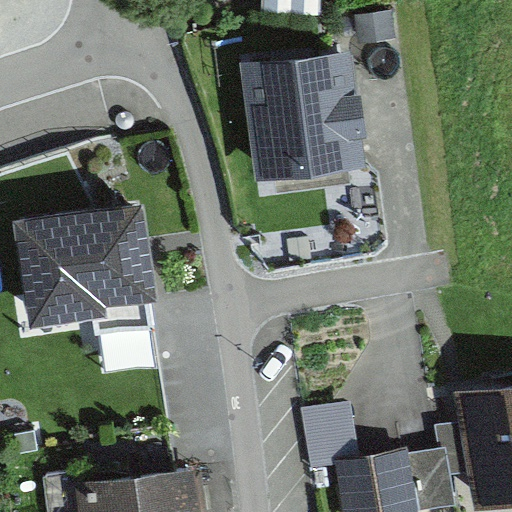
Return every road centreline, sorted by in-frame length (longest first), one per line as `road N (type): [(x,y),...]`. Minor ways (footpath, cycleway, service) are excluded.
road 1 (residential): [(141,36),(188,126),(207,191),(232,306),(252,511)]
road 2 (residential): [(0,86),(141,36)]
